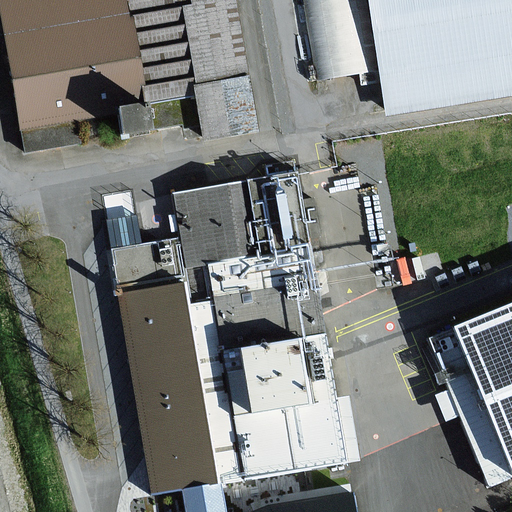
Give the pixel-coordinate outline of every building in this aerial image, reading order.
[(120,110),(148,105),(128,0),(3,0),(26,127),(120,110)] [(511,0),(306,0),(319,79),(382,70),(384,78),(511,58),(511,0)] [(152,127),(148,105),(120,110),(123,135),(152,127)] [(225,511),(223,483),(364,462),(353,396),(337,399),(300,171),(171,192),(178,236),(112,246),(152,496),(186,488),(189,511),(354,511),(352,495),(269,505),(254,511),(225,511)] [(511,480),(511,304),(427,337),(487,490),(511,480)]
